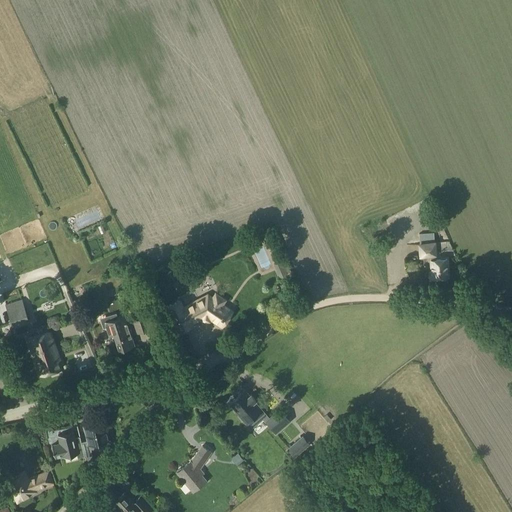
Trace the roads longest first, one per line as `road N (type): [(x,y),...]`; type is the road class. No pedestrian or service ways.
road 1 (residential): [(0,416),(208,365)]
road 2 (residential): [(59,511),(200,387),(208,365)]
road 3 (track): [(285,321),(342,300),(473,307)]
